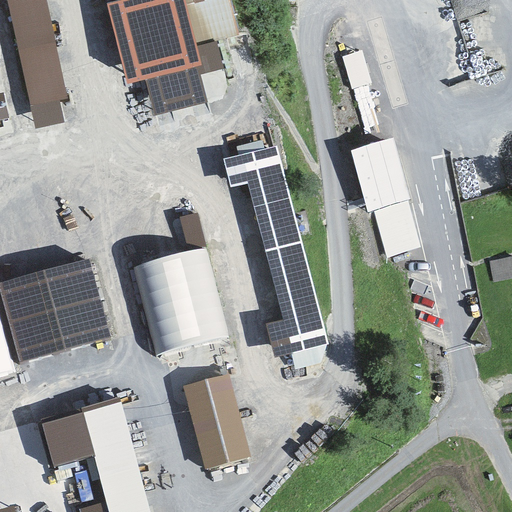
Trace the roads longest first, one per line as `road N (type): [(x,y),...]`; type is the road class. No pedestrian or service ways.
road 1 (unclassified): [(472,405),(414,132)]
road 2 (residential): [(472,405),(336,511)]
